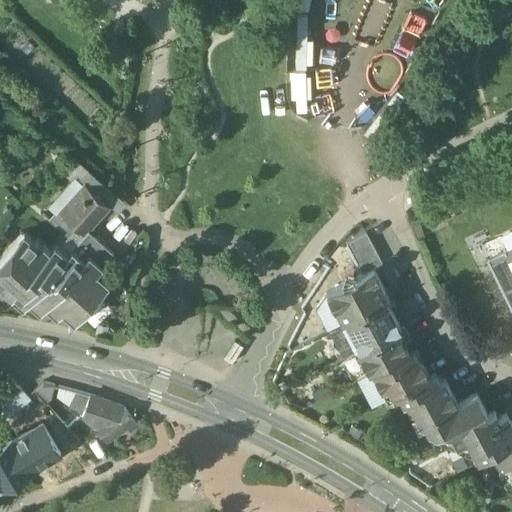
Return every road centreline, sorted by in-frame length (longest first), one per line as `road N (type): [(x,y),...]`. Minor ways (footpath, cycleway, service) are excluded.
road 1 (residential): [(381,192),(314,255),(224,411)]
road 2 (residential): [(381,192),(464,360),(511,380)]
road 3 (tertiary): [(0,344),(224,411)]
road 4 (tertiary): [(224,411),(406,511)]
road 5 (residential): [(511,122),(381,192)]
